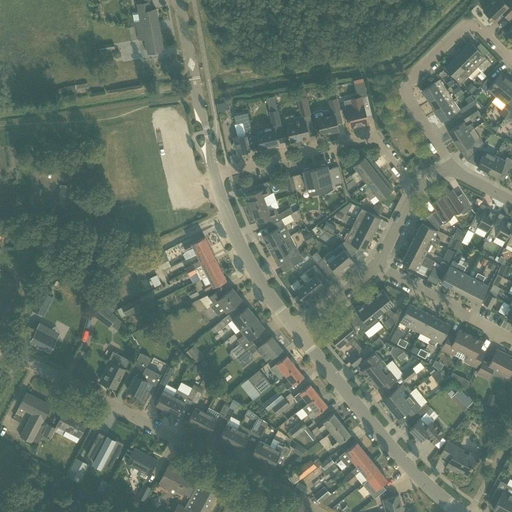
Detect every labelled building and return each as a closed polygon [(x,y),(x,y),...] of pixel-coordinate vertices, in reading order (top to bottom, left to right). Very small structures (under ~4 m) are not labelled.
[(503,13),(508,19),(511,15),(511,0),(510,0),(506,4),(501,0),(493,0),(483,11),(494,22),(503,13)] [(148,2),(138,4),(136,4),(139,21),(134,22),(135,28),(158,24),(156,9),(150,10),(148,2)] [(163,51),(158,24),(135,28),(138,40),(144,39),(147,53),(163,51)] [(471,43),(462,51),(477,67),(481,71),(482,72),(490,63),(482,54),(475,47),(471,43)] [(113,44),(98,46),(101,62),(113,59),(111,50),(114,49),(113,44)] [(462,51),(453,60),(469,75),(473,79),(481,71),(477,67),(462,51)] [(460,84),(469,75),(453,60),(445,68),(460,84)] [(487,89),(496,96),(496,97),(510,80),(501,72),(493,82),(488,78),(484,82),(480,87),(479,87),(485,91),(487,89)] [(156,77),(144,79),(144,85),(145,86),(157,84),(156,77)] [(354,80),(355,84),(354,84),(357,98),(350,99),(352,108),(345,110),(350,127),(367,123),(363,106),(361,98),(367,96),(363,82),(362,78),(354,80)] [(476,82),(480,87),(484,82),(480,78),(476,82)] [(428,101),(446,89),(440,79),(421,91),(428,101)] [(501,109),(503,107),(509,111),(511,106),(511,97),(511,95),(511,81),(510,80),(496,97),(492,102),(501,109)] [(55,89),(57,97),(89,92),(87,83),(64,87),(64,88),(55,89)] [(476,88),(471,83),(466,88),(471,93),(476,88)] [(456,97),(462,93),(458,86),(451,90),(456,97)] [(428,101),(435,111),(453,100),(446,89),(428,101)] [(476,90),(471,95),(476,99),(481,94),(476,90)] [(468,104),(464,106),(467,111),(475,106),(474,101),(470,95),(465,99),(468,104)] [(301,116),(310,114),(306,97),(297,99),(301,116)] [(320,134),(338,130),(334,115),(333,115),(332,113),(339,111),(336,98),(329,100),(331,112),(329,113),(329,111),(327,110),(323,111),(321,110),(314,112),(313,113),(314,119),(316,119),(320,134)] [(441,122),(460,110),(459,109),(453,100),(435,111),(441,122)] [(216,105),(218,111),(228,109),(226,103),(217,104),(216,105)] [(467,111),(462,114),(461,115),(465,121),(479,112),(475,106),(467,111)] [(277,110),(268,111),(272,125),(280,124),(277,111),(277,110)] [(249,149),(255,148),(247,113),(234,116),(235,124),(242,123),(245,135),(233,138),(234,143),(233,143),(232,145),(232,147),(233,148),(234,149),(236,149),(237,154),(250,151),(249,149)] [(290,141),(309,137),(305,121),(295,123),(294,119),(285,121),(290,141)] [(463,122),(448,132),(453,141),(473,128),(471,124),(466,127),(463,122)] [(256,134),(260,149),(277,144),(273,127),(262,130),(263,132),(256,134)] [(460,150),(462,149),(468,158),(483,142),(473,128),(453,141),(460,150),(460,151),(461,151),(460,150)] [(487,171),(495,155),(485,150),(480,146),(483,143),(483,142),(468,158),(469,158),(478,164),(477,165),(476,166),(477,166),(487,171)] [(356,170),(350,175),(353,179),(373,163),(366,154),(352,165),(356,170)] [(507,173),(511,164),(511,162),(511,159),(507,157),(505,160),(495,155),(487,171),(497,177),(500,170),(507,173)] [(380,172),(373,163),(353,179),(356,183),(362,178),(366,183),(380,172)] [(335,184),(331,169),(328,170),(327,165),(326,165),(325,164),(320,166),(321,167),(315,168),(314,166),(314,168),(321,194),(326,193),(326,194),(333,189),(332,185),(335,184)] [(342,182),(338,166),(331,168),(331,169),(335,184),(342,182)] [(304,170),(302,171),(306,189),(314,187),(316,196),(321,194),(314,168),(309,170),(308,168),(303,170),(304,170)] [(387,180),(380,172),(366,183),(370,187),(364,192),(366,196),(367,196),(387,180)] [(296,190),(303,188),(300,174),(292,176),(295,188),(296,190)] [(287,187),(288,190),(295,188),(292,176),(284,178),(287,187)] [(393,189),(387,180),(367,196),(370,200),(376,195),(380,200),(393,189)] [(245,202),(248,210),(266,204),(263,196),(269,194),(267,187),(246,195),(248,201),(245,202)] [(452,190),(442,197),(453,214),(460,210),(463,214),(471,209),(462,194),(461,194),(462,196),(458,199),(452,190)] [(453,214),(442,197),(432,204),(437,213),(433,215),(432,213),(431,214),(440,227),(448,221),(447,218),(453,214)] [(346,214),(351,203),(349,202),(339,211),(346,214)] [(277,214),(275,209),(269,211),(266,204),(248,210),(251,218),(254,217),(256,223),(277,216),(279,220),(281,219),(293,212),(290,208),(277,214)] [(487,232),(495,215),(489,212),(490,208),(481,204),(470,226),(476,229),(477,227),(487,232)] [(375,211),(381,214),(383,208),(378,205),(375,211)] [(375,229),(381,218),(361,209),(356,219),(375,229)] [(505,241),(511,227),(511,223),(507,221),(508,218),(499,213),(488,235),(494,238),(496,236),(505,241)] [(264,240),(268,248),(290,236),(287,230),(281,219),(279,220),(266,227),(269,232),(263,235),(265,239),(264,240)] [(369,240),(375,229),(356,219),(350,230),(369,240)] [(336,227),(327,222),(323,229),(332,234),(336,227)] [(416,233),(438,244),(440,240),(434,237),(437,231),(422,223),(416,233)] [(465,232),(458,229),(453,239),(460,242),(465,232)] [(350,230),(345,240),(344,241),(359,249),(364,251),(369,240),(350,230)] [(308,239),(305,241),(307,244),(314,240),(310,233),(306,235),(308,239)] [(433,253),(436,247),(438,244),(416,233),(411,242),(427,250),(433,253)] [(196,254),(209,247),(204,236),(183,247),(185,252),(192,248),(196,254)] [(285,261),(290,258),(299,254),(290,236),(268,248),(272,255),(274,255),(276,258),(282,255),(285,261)] [(467,246),(470,240),(464,237),(461,242),(467,246)] [(454,239),(453,240),(450,246),(450,247),(457,250),(461,242),(454,239)] [(331,251),(331,252),(335,256),(347,270),(355,263),(350,256),(359,249),(344,241),(339,245),(331,251)] [(411,242),(406,252),(432,265),(434,261),(430,259),(424,256),(427,250),(411,242)] [(209,247),(196,254),(201,265),(215,258),(209,247)] [(161,264),(168,261),(164,252),(157,256),(161,264)] [(317,263),(321,259),(316,252),(311,256),(317,263)] [(430,269),(432,265),(406,252),(401,262),(417,270),(420,265),(427,269),(428,267),(430,269)] [(290,258),(294,265),(300,262),(304,260),(300,253),(299,254),(290,258)] [(347,270),(335,256),(327,263),(323,257),(321,259),(317,263),(316,263),(327,276),(334,270),(339,277),(347,270)] [(195,268),(187,272),(192,282),(200,279),(207,276),(220,269),(215,258),(201,265),(195,268)] [(283,272),(294,265),(290,258),(285,261),(279,264),(283,272)] [(450,287),(460,292),(468,276),(463,273),(468,263),(463,261),(461,265),(450,287)] [(134,270),(138,277),(143,274),(141,271),(144,270),(142,266),(143,266),(142,262),(132,267),(134,270)] [(193,263),(185,267),(187,272),(195,268),(193,263)] [(438,268),(443,271),(447,264),(444,263),(440,264),(438,268)] [(461,265),(458,263),(455,269),(449,266),(440,282),(450,287),(461,265)] [(502,263),(499,271),(506,274),(510,266),(502,263)] [(301,279),(315,296),(322,290),(321,289),(324,286),(320,281),(325,277),(314,264),(299,276),(301,279)] [(435,284),(440,274),(441,272),(435,268),(428,281),(435,284)] [(205,291),(226,280),(220,269),(207,276),(210,282),(203,286),(205,291)] [(460,292),(470,297),(481,275),(477,273),(474,279),(468,276),(460,292)] [(492,284),(493,284),(497,286),(502,276),(497,274),(492,284)] [(161,284),(156,275),(150,278),(155,287),(161,284)] [(485,277),(481,275),(470,297),(479,302),(488,286),(482,283),(485,277)] [(290,286),(294,290),(304,303),(307,300),(308,301),(315,296),(301,279),(298,281),(297,280),(290,286)] [(495,298),(501,288),(497,286),(493,284),(487,294),(495,298)] [(225,311),(241,299),(232,287),(224,294),(220,288),(208,297),(213,303),(210,306),(218,316),(224,311),(225,311)] [(191,298),(198,294),(195,289),(188,293),(191,298)] [(371,293),(387,314),(387,313),(395,323),(399,315),(397,313),(393,313),(391,311),(388,307),(393,302),(382,289),(378,293),(376,291),(372,294),(371,293)] [(42,291),(37,301),(48,306),(53,297),(42,291)] [(369,300),(364,304),(378,321),(378,320),(375,317),(380,313),(383,317),(387,314),(371,293),(370,294),(371,294),(367,298),(369,300)] [(487,294),(483,304),(491,308),(495,298),(487,294)] [(136,299),(121,306),(125,315),(140,308),(136,299)] [(395,308),(401,311),(405,305),(400,302),(395,308)] [(114,309),(105,303),(94,317),(110,329),(118,317),(112,312),(114,309)] [(373,325),(378,321),(364,304),(360,307),(358,305),(353,309),(362,319),(356,323),(357,324),(364,332),(369,328),(373,325)] [(410,328),(419,309),(409,304),(400,322),(410,328)] [(240,329),(255,317),(247,307),(240,313),(236,308),(222,319),(212,327),(212,328),(216,332),(216,333),(226,325),(227,323),(235,333),(240,329)] [(420,333),(429,315),(419,309),(410,328),(420,333)] [(439,320),(429,315),(420,333),(430,338),(439,320)] [(230,353),(235,358),(245,350),(254,343),(249,338),(264,327),(255,317),(240,329),(244,334),(236,340),(239,344),(229,352),(230,353)] [(387,328),(394,323),(389,318),(383,323),(387,328)] [(334,323),(350,344),(354,340),(351,337),(356,333),(352,328),(357,324),(356,323),(351,327),(346,320),(341,323),(339,321),(335,324),(334,323)] [(439,320),(430,338),(428,342),(434,345),(436,341),(441,343),(450,325),(439,320)] [(158,332),(165,334),(168,325),(161,322),(158,332)] [(350,344),(334,323),(334,324),(330,328),(332,330),(327,334),(338,347),(343,343),(346,347),(350,344)] [(48,337),(51,332),(44,328),(41,333),(35,330),(28,344),(36,348),(36,349),(36,348),(40,350),(40,351),(41,350),(49,354),(56,341),(48,337)] [(459,357),(470,336),(459,330),(455,337),(448,334),(440,349),(453,355),(459,357)] [(271,357),(281,349),(271,336),(261,345),(256,349),(260,354),(265,361),(271,357)] [(478,349),(482,342),(470,336),(459,357),(464,360),(464,361),(476,367),(484,352),(478,349)] [(380,339),(374,344),(378,349),(384,344),(380,339)] [(187,351),(191,356),(198,351),(194,345),(187,351)] [(363,360),(373,352),(372,352),(373,351),(370,346),(368,347),(367,345),(357,353),(363,360)] [(508,376),(511,368),(511,359),(505,356),(506,354),(497,349),(489,364),(482,361),(476,373),(488,379),(493,369),(508,376)] [(253,359),(245,350),(235,358),(242,367),(253,359)] [(115,388),(116,384),(125,368),(129,360),(113,352),(108,362),(112,364),(108,371),(106,370),(100,381),(115,388)] [(150,357),(140,352),(129,373),(134,375),(127,390),(138,395),(135,400),(143,404),(150,391),(144,388),(147,381),(140,378),(146,367),(150,357)] [(366,381),(385,365),(385,364),(383,360),(381,360),(374,352),(360,363),(364,368),(361,370),(365,375),(363,376),(366,381)] [(407,356),(403,352),(397,357),(400,361),(407,356)] [(357,353),(348,360),(353,367),(363,360),(357,353)] [(295,366),(286,355),(270,368),(278,379),(284,374),(295,366)] [(392,359),(385,363),(396,378),(402,373),(392,359)] [(435,359),(431,365),(440,369),(443,363),(435,359)] [(208,364),(204,360),(200,363),(204,368),(208,364)] [(415,372),(423,366),(420,361),(411,366),(415,372)] [(195,373),(198,366),(192,363),(189,370),(195,373)] [(397,379),(390,370),(385,366),(385,365),(366,381),(370,385),(372,384),(376,388),(379,386),(383,391),(397,379)] [(168,366),(165,373),(159,384),(165,386),(166,384),(170,376),(174,369),(168,366)] [(287,389),(303,376),(295,366),(284,374),(289,380),(284,385),(287,389)] [(405,382),(416,373),(412,368),(401,376),(405,382)] [(8,373),(0,369),(0,387),(0,388),(0,387),(0,394),(4,396),(12,382),(5,379),(8,373)] [(260,394),(271,385),(259,370),(248,379),(260,394)] [(449,378),(464,389),(469,381),(452,372),(449,378)] [(440,374),(434,379),(441,387),(446,382),(440,374)] [(401,383),(382,399),(389,408),(411,391),(407,386),(405,388),(401,383)] [(307,403),(318,395),(310,384),(293,397),(297,401),(302,396),(307,403)] [(188,395),(177,389),(174,396),(164,415),(167,417),(170,412),(177,416),(182,406),(187,409),(192,401),(197,390),(192,387),(188,395)] [(466,396),(462,392),(459,389),(454,394),(457,397),(467,407),(473,400),(468,395),(466,396)] [(164,415),(174,396),(163,390),(155,404),(162,408),(160,413),(164,415)] [(202,393),(197,390),(192,401),(197,403),(202,393)] [(284,398),(278,391),(262,404),(268,411),(271,408),(284,398)] [(389,408),(397,418),(404,412),(408,417),(420,407),(409,393),(411,391),(389,408)] [(43,434),(46,427),(40,425),(35,422),(37,417),(43,420),(51,405),(26,393),(19,408),(32,415),(30,420),(29,419),(20,437),(31,443),(32,442),(38,445),(43,434)] [(327,405),(318,395),(307,403),(302,408),(311,418),(327,405)] [(284,398),(271,408),(276,415),(289,405),(284,398)] [(444,433),(432,422),(433,420),(426,412),(430,408),(425,403),(417,412),(421,416),(409,429),(420,441),(425,435),(434,443),(444,433)] [(218,415),(223,417),(229,407),(223,404),(218,415)] [(192,430),(196,432),(206,412),(195,406),(188,420),(195,424),(192,430)] [(234,410),(229,407),(223,417),(229,420),(234,410)] [(79,437),(85,425),(75,420),(76,418),(63,412),(56,425),(66,430),(62,435),(76,442),(79,437)] [(202,429),(209,432),(217,418),(206,412),(196,432),(199,434),(202,429)] [(331,432),(341,423),(333,413),(317,426),(320,430),(326,425),(331,432)] [(250,431),(255,434),(261,424),(263,419),(258,416),(255,421),(250,430),(240,424),(227,448),(231,450),(234,445),(241,449),(249,435),(250,431)] [(307,427),(302,421),(286,433),(292,440),(294,438),(299,433),(307,427)] [(224,446),(227,448),(240,424),(237,429),(227,423),(219,438),(226,441),(224,446)] [(350,434),(341,423),(331,432),(336,438),(330,443),(334,447),(339,442),(340,442),(350,434)] [(46,427),(43,434),(50,438),(55,428),(48,424),(46,427)] [(260,437),(266,426),(261,424),(255,434),(260,437)] [(307,427),(299,433),(303,437),(305,436),(310,441),(315,438),(307,427)] [(123,444),(113,438),(112,441),(109,439),(110,437),(107,436),(106,436),(99,432),(86,455),(94,459),(93,462),(102,467),(103,464),(110,468),(123,444)] [(259,465),(270,446),(258,440),(251,454),(258,458),(256,463),(259,465)] [(353,460),(364,451),(356,442),(339,456),(342,460),(346,465),(353,460)] [(467,474),(475,459),(462,452),(463,450),(447,442),(440,455),(449,460),(446,466),(453,469),(454,467),(467,474)] [(284,445),(283,446),(278,443),(275,449),(270,446),(259,465),(263,467),(266,462),(273,466),(280,452),(287,455),(290,448),(284,445)] [(304,449),(300,446),(295,453),(299,456),(304,449)] [(146,480),(157,460),(134,448),(132,451),(130,456),(126,463),(140,470),(137,475),(146,480)] [(23,458),(22,461),(25,463),(27,460),(30,454),(22,450),(20,454),(24,456),(23,458)] [(364,451),(353,460),(357,466),(351,471),(344,476),(348,481),(354,475),(360,470),(371,461),(366,454),(364,451)] [(324,470),(334,462),(330,457),(320,465),(324,470)] [(70,470),(82,476),(88,464),(76,458),(70,470)] [(312,462),(311,460),(295,472),(300,478),(308,473),(321,463),(317,458),(312,462)] [(368,479),(379,470),(371,461),(360,470),(368,479)] [(176,470),(168,466),(158,485),(169,491),(171,488),(183,494),(190,481),(174,472),(176,470)] [(370,494),(387,479),(379,470),(368,479),(373,485),(367,490),(370,494)] [(357,479),(354,475),(348,481),(350,484),(357,479)] [(102,480),(99,485),(105,488),(108,483),(102,480)] [(297,482),(293,489),(302,494),(306,488),(297,482)] [(184,507),(181,511),(207,511),(218,492),(203,485),(203,486),(197,483),(184,507)] [(144,501),(151,488),(143,484),(137,497),(144,500),(144,501)] [(319,502),(327,496),(330,493),(324,486),(313,496),(319,502)] [(500,511),(505,511),(511,500),(511,488),(508,486),(504,492),(496,487),(491,497),(497,501),(493,508),(500,511)] [(382,499),(385,511),(388,511),(402,508),(399,495),(382,499)] [(144,500),(137,497),(132,508),(138,511),(144,500)]
